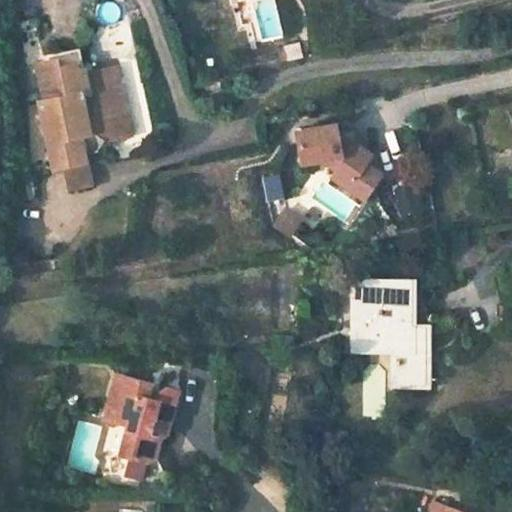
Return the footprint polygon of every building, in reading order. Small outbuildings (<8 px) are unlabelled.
[(258,42),(281,37),(271,0),(260,0),(248,3),(258,42)] [(67,137),(76,135),(89,145),(104,142),(100,121),(114,117),(109,89),(103,90),(100,71),(75,76),(71,56),(29,65),(35,94),(26,96),(40,171),(49,169),(72,164),(70,155),(67,137)] [(109,89),(106,70),(100,71),(103,90),(109,89)] [(335,125),(296,133),(302,164),(321,161),(335,170),(352,181),(370,155),(336,133),(335,125)] [(89,145),(76,135),(67,137),(70,155),(83,153),(89,145)] [(352,181),(335,170),(330,177),(364,199),(380,174),(364,163),(352,181)] [(54,194),(77,189),(72,164),(49,169),(54,194)] [(422,206),(414,182),(395,188),(403,212),(422,206)] [(301,217),(289,208),(281,221),(293,229),(301,217)] [(411,280),(359,280),(360,312),(354,312),(354,345),(398,344),(398,379),(427,379),(427,332),(427,330),(411,330),(411,280)] [(418,281),(411,280),(411,330),(427,330),(430,330),(418,281)] [(122,370),(107,414),(127,422),(117,451),(122,454),(117,468),(132,474),(138,458),(148,454),(154,439),(162,435),(177,391),(122,370)] [(461,511),(431,503),(428,511),(461,511)]
